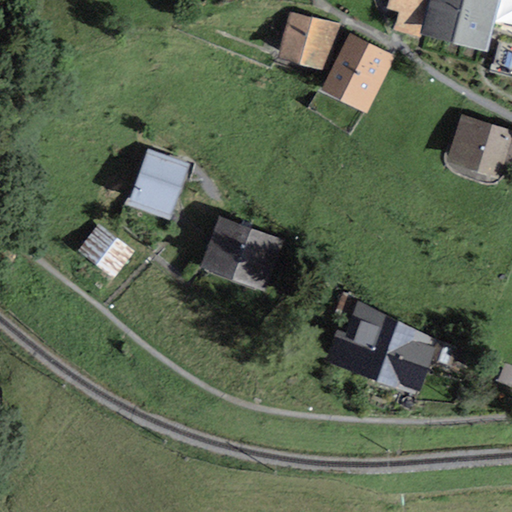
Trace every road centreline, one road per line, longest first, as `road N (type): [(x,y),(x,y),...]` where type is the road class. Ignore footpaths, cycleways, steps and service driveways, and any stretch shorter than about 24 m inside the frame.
road 1 (residential): [(0,226),(164,360),(225,399),(287,415),(357,420),(511,418)]
road 2 (residential): [(511,114),(381,33),(374,0)]
